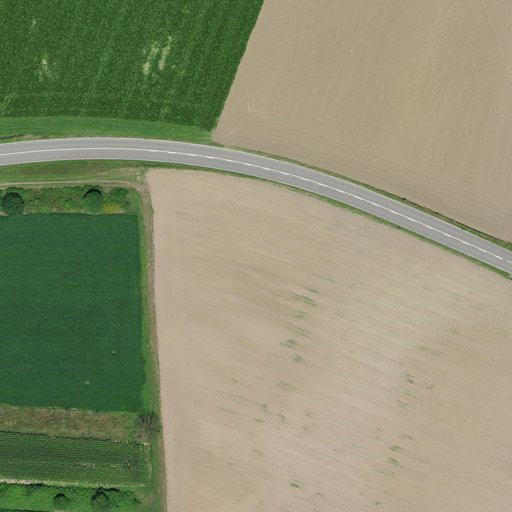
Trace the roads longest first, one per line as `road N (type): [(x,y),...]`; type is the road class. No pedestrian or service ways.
road 1 (primary): [(0,156),(129,148),(219,159),(321,183),(511,263)]
road 2 (track): [(159,511),(144,202),(117,184)]
